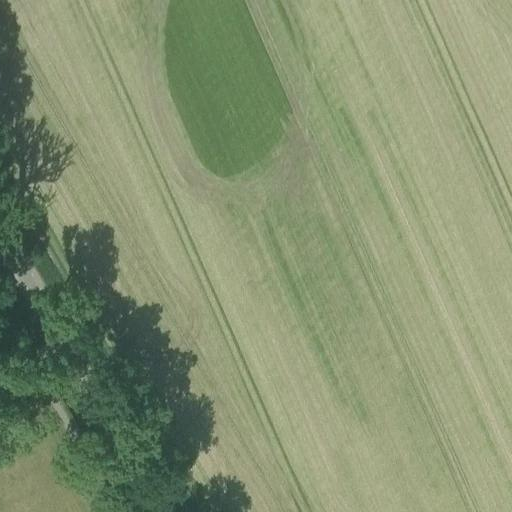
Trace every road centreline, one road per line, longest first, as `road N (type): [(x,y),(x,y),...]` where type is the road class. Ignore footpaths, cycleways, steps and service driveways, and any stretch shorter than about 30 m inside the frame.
road 1 (unclassified): [(168,511),(72,336)]
road 2 (unclassified): [(72,336),(0,216)]
